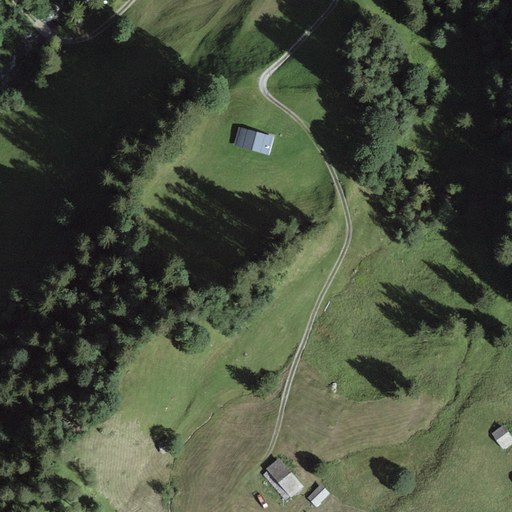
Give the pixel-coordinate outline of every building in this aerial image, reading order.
[(239,130),(235,144),(267,152),(270,139),(239,130)] [(494,434),(504,448),(511,441),(511,440),(503,428),(494,434)] [(159,444),(162,452),(169,449),(166,441),(159,444)] [(267,471),(289,497),(299,488),(277,462),(267,471)] [(319,489),(308,499),(314,505),(324,495),(319,489)]
